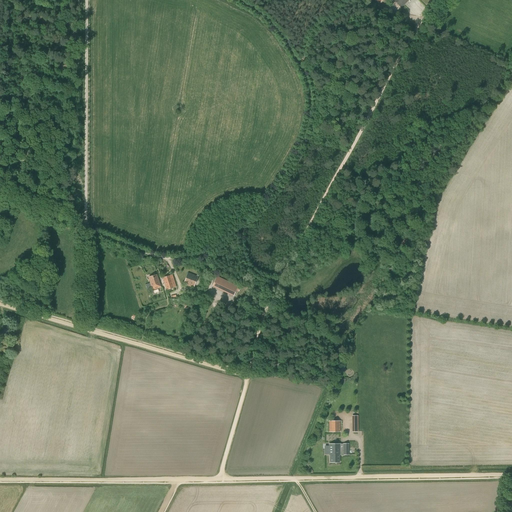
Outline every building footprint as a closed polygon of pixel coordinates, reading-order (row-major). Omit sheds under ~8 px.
[(409,0),(392,0),(401,8),(409,0)] [(188,273),(183,284),(193,288),(198,276),(188,273)] [(150,287),(151,291),(161,288),(157,275),(148,278),(151,286),(150,287)] [(172,275),(168,276),(162,278),(166,290),(176,287),(172,275)] [(212,287),(233,296),(235,291),(238,292),(240,288),(217,277),(212,287)] [(342,374),(344,366),(338,364),(336,373),(342,374)] [(329,421),(329,432),(340,432),(340,421),(329,421)] [(330,455),(330,462),(340,462),(340,455),(349,455),(349,444),(343,444),(343,452),(340,452),(340,444),(329,444),(329,455),(330,455)]
